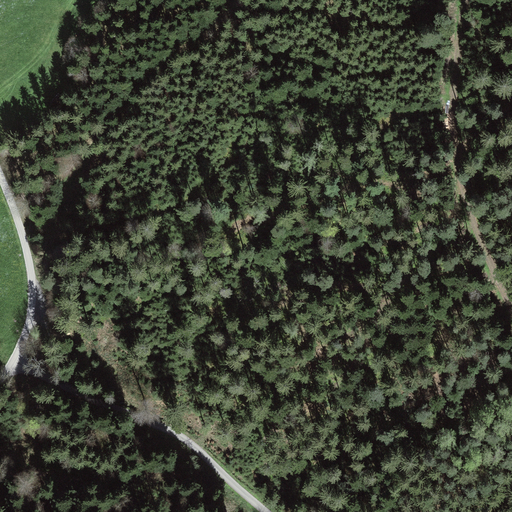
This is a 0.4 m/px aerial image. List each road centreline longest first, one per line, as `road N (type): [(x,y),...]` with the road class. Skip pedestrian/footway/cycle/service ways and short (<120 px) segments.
road 1 (track): [(463,0),(443,103),(468,215),(511,304)]
road 2 (residential): [(16,361),(184,439),(268,511)]
road 3 (unclassified): [(0,172),(22,230),(33,296),(16,361)]
